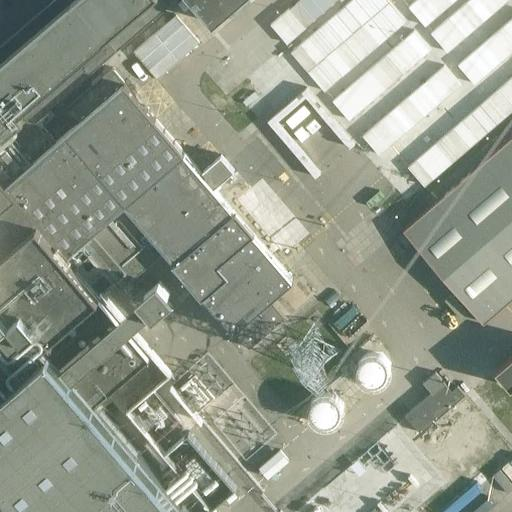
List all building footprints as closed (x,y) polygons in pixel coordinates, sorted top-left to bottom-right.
[(0,511),(214,511),(188,481),(145,430),(128,410),(153,389),(171,373),(109,300),(107,302),(67,255),(81,242),(126,204),(198,288),(233,329),(249,347),(288,314),(273,296),(292,279),(124,83),(56,143),(37,121),(117,51),(129,42),(144,28),(168,7),(161,0),(76,0),(0,65),(0,136),(2,140),(7,136),(30,163),(5,184),(0,178),(0,511)] [(193,0),(213,23),(239,0),(193,0)] [(236,114),(324,40),(400,129),(425,108),(413,94),(396,108),(369,76),(398,52),(359,7),(367,0),(284,0),(200,71),(236,114)] [(432,0),(411,12),(423,33),(444,21),(432,0)] [(136,54),(157,78),(199,41),(179,18),(176,14),(133,50),(136,54)] [(511,135),(403,229),(484,322),(511,297),(511,135)] [(130,299),(151,323),(163,313),(163,314),(173,305),(165,296),(169,292),(159,280),(155,284),(151,280),(142,289),(130,299)] [(383,373),(385,367),(383,361),(381,356),(376,353),(370,351),(364,352),(358,355),(354,361),(353,367),(354,373),(358,378),(363,381),(370,382),(375,381),(380,378),(383,373)] [(511,354),(496,369),(511,386),(511,385),(511,354)] [(381,466),(418,433),(465,391),(458,384),(453,389),(436,369),(422,382),(430,390),(363,450),(367,455),(320,497),(327,504),(318,511),(339,511),(386,471),(381,466)] [(176,388),(168,394),(188,418),(202,406),(183,384),(177,389),(176,388)] [(336,413),(337,407),(336,400),(332,395),(329,393),(326,391),(319,390),(313,391),(308,395),(304,400),(303,407),(304,413),(308,419),(313,422),(319,424),(326,423),(329,421),(332,419),(336,413)] [(276,438),(255,456),(265,468),(286,449),(276,438)]
